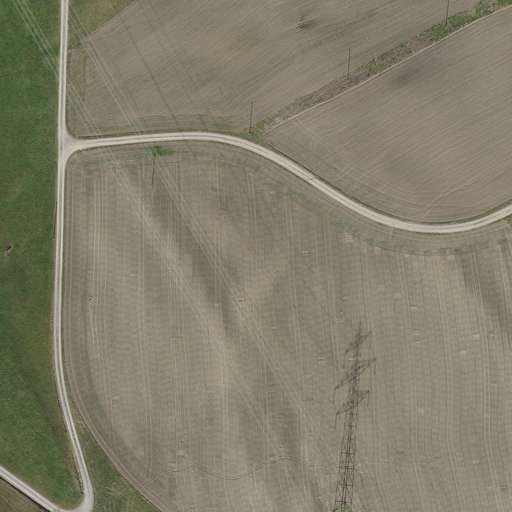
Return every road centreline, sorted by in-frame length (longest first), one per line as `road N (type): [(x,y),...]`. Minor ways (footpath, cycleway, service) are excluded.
road 1 (track): [(511,209),(480,225),(412,229),(381,221),(222,138),(63,149),(57,353),(88,493),(83,511)]
road 2 (track): [(64,0),(63,149)]
